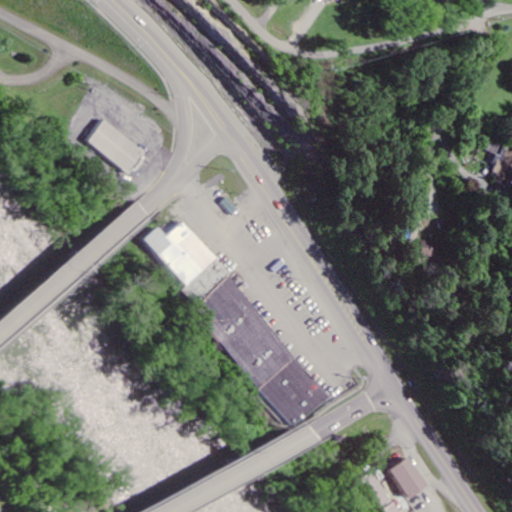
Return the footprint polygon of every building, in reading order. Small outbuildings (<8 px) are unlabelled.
[(144,153),(104,120),(86,142),(126,175),(144,153)] [(492,183),(509,188),(511,178),(511,153),(503,150),(500,160),(495,158),(491,173),(495,174),(492,183)] [(221,205),(227,199),(238,211),(232,217),(221,205)] [(145,246),(159,232),(166,242),(183,227),(218,265),(188,293),(145,246)] [(439,242),(414,242),(414,257),(438,258),(439,242)] [(185,296),(188,293),(218,265),(231,279),(198,310),(185,296)] [(193,318),(260,395),(296,364),(229,287),(193,318)] [(293,434),(329,404),(296,364),(260,395),(293,434)] [(389,475),(407,462),(427,491),(409,503),(389,475)]
